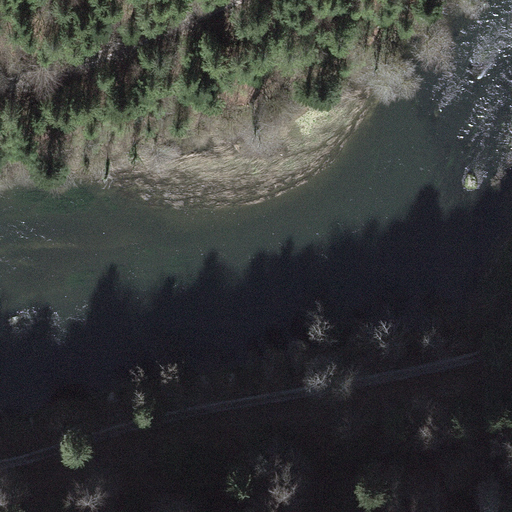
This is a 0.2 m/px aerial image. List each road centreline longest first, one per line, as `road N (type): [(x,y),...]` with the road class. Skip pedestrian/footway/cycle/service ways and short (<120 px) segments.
road 1 (track): [(0,461),(118,425),(511,342)]
road 2 (track): [(232,0),(102,54),(0,82)]
